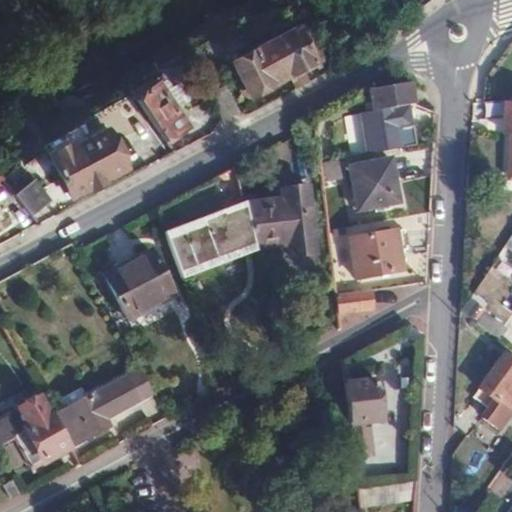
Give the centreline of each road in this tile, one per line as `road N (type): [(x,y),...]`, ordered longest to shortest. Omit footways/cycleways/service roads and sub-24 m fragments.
road 1 (residential): [(441,38),(0,268)]
road 2 (residential): [(443,291),(26,511)]
road 3 (residential): [(456,49),(443,291)]
road 4 (residential): [(443,291),(432,511)]
